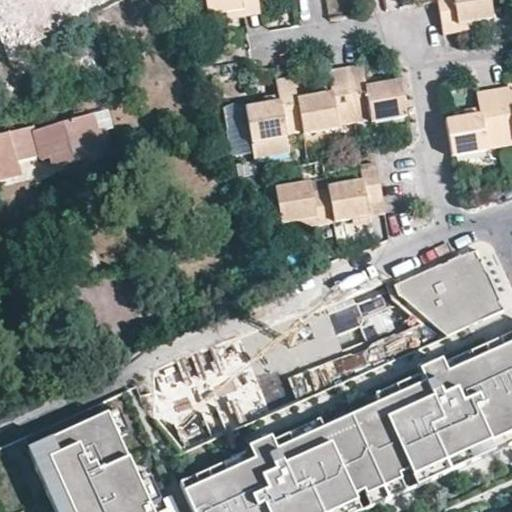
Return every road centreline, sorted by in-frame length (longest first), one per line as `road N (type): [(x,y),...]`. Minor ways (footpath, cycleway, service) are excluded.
road 1 (residential): [(0,426),(452,235)]
road 2 (residential): [(377,26),(411,20),(452,235)]
